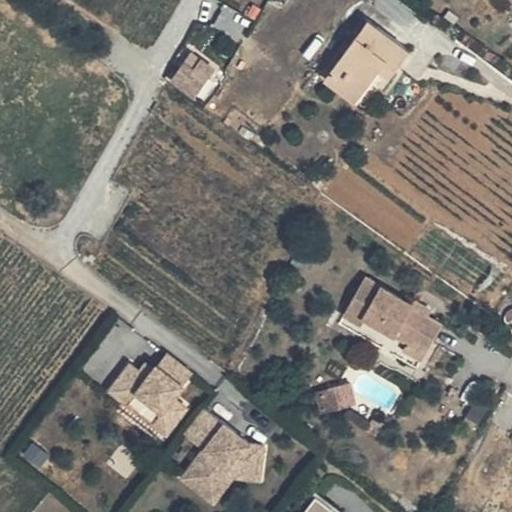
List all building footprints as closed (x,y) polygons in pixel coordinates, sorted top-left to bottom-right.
[(431,72),(366,24),(325,81),(390,128),(431,72)] [(206,64),(197,57),(189,67),(199,74),(206,64)] [(189,67),(177,83),(202,100),(222,74),(206,64),(199,74),(189,67)] [(356,314),(389,333),(404,306),(407,300),(360,272),(338,310),(352,319),(356,314)] [(424,305),(408,297),(407,300),(404,306),(418,313),(424,305)] [(404,306),(389,333),(404,342),(409,333),(426,343),(437,324),(418,313),(404,306)] [(426,343),(409,333),(404,342),(400,348),(417,358),(426,343)] [(185,381),(160,360),(147,377),(141,384),(134,379),(124,371),(103,396),(121,410),(130,399),(146,411),(137,423),(158,440),(179,414),(166,405),(185,381)] [(140,371),(134,379),(141,384),(147,377),(140,371)] [(339,376),(315,380),(320,401),(344,392),(339,376)] [(192,379),(183,393),(195,402),(205,388),(192,379)] [(130,399),(121,410),(137,423),(146,411),(130,399)] [(189,434),(210,448),(190,477),(210,490),(232,457),(269,461),(273,442),(254,441),(208,407),(189,434)] [(383,412),(374,407),(367,418),(376,424),(383,412)] [(232,457),(210,490),(222,499),(240,471),(267,476),(269,461),(232,457)] [(341,511),(342,511),(315,493),(302,511),(341,511)]
